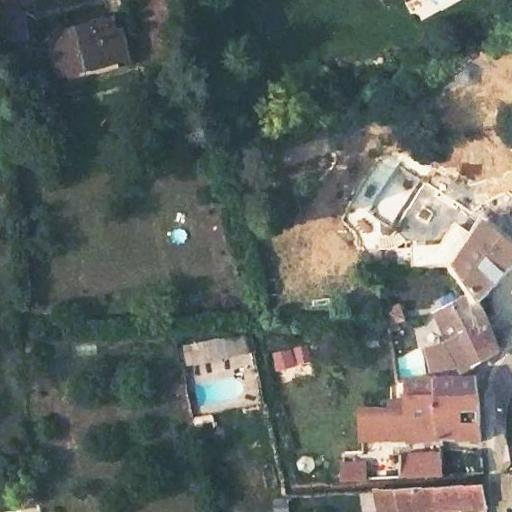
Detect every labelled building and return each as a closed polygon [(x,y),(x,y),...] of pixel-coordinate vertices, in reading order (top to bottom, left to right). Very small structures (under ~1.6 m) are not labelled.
[(0,43),(27,42),(23,11),(11,4),(4,1),(0,1),(0,43)] [(55,33),(63,68),(117,55),(108,20),(55,33)] [(492,227),(511,248),(511,220),(508,217),(507,216),(505,216),(504,216),(501,217),(492,227)] [(454,266),(473,290),(469,292),(433,311),(447,339),(425,345),(429,360),(452,355),(455,356),(461,368),(473,360),(500,346),(486,317),(473,298),(511,259),(511,248),(492,227),(484,218),(452,264),(454,266)] [(187,363),(251,355),(248,334),(184,342),(187,363)] [(405,440),(440,435),(440,433),(481,438),(479,414),(475,376),(434,377),(405,380),(405,440)] [(390,412),(362,416),(365,440),(394,435),(390,412)] [(504,487),(506,506),(511,505),(511,470),(501,472),(504,487)] [(400,511),(439,511),(439,505),(486,502),(483,482),(392,485),(400,511)] [(400,511),(392,485),(373,486),(373,489),(378,511),(400,511)]
